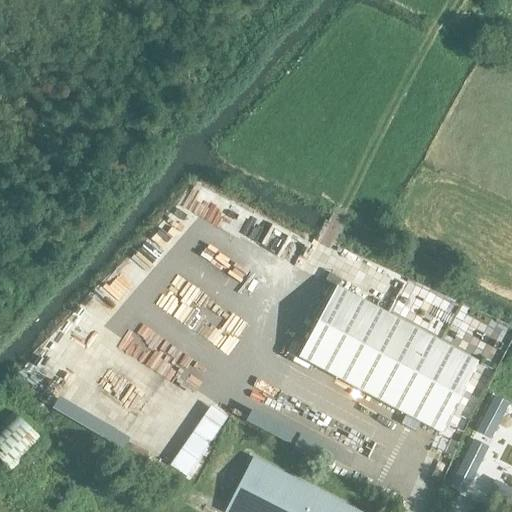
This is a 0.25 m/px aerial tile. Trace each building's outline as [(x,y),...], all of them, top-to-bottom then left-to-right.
[(337,288),(299,358),(440,434),(478,363),(337,288)] [(495,397),(476,432),(491,440),(509,404),(495,397)] [(14,407),(0,421),(0,457),(12,469),(43,436),(14,407)] [(474,440),(452,485),(466,492),(489,448),(474,440)] [(356,511),(254,459),(226,511),(356,511)] [(511,490),(495,481),(487,495),(511,508),(511,490)]
